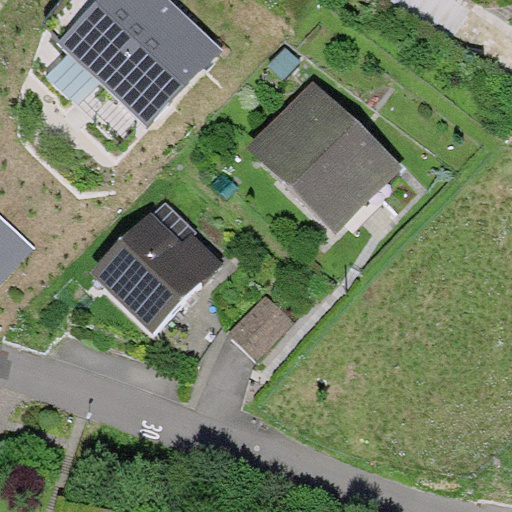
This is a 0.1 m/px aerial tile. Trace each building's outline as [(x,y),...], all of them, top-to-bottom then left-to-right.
[(223,23),(203,52),(228,69),(248,40),(223,23)] [(192,102),(96,27),(48,89),(135,157),(168,115),(176,122),(192,102)] [(288,47),(269,68),(284,83),(304,61),(288,47)] [(399,170),(313,87),(251,151),(338,234),(366,204),(399,170)] [(197,237),(185,248),(153,216),(92,276),(148,333),(198,284),(221,261),(197,237)] [(269,298),(232,335),(258,361),(295,323),(269,298)]
